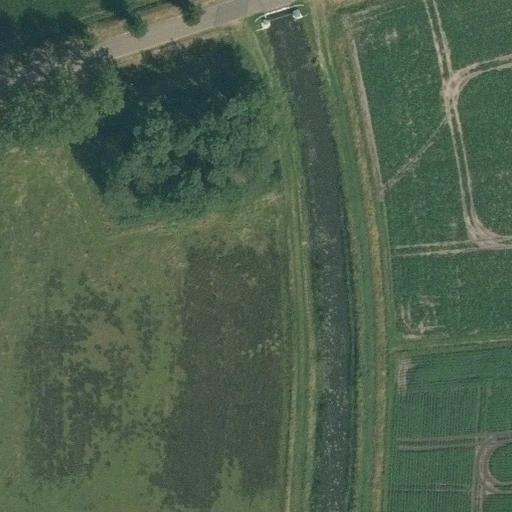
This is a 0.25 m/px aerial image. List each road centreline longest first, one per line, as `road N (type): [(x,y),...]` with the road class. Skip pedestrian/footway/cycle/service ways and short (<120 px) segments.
road 1 (track): [(360,511),(368,375),(363,254),(319,0)]
road 2 (track): [(292,511),(297,346),(290,247),(271,119),(236,7)]
road 3 (tertiary): [(0,82),(263,0)]
